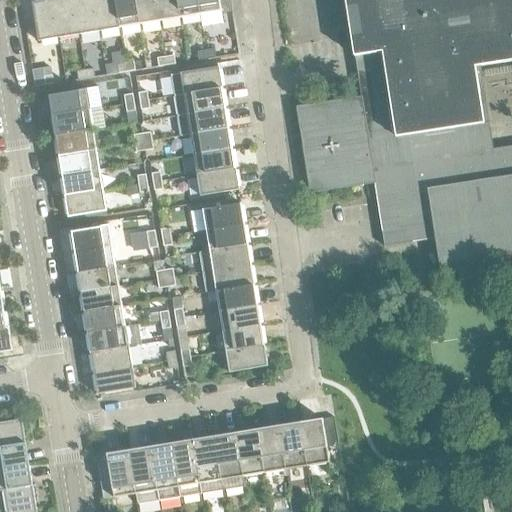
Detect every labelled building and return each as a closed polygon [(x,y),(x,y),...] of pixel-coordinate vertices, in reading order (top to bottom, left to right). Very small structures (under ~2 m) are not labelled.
[(38,41),(59,38),(53,0),(47,0),(32,3),(38,41)] [(53,0),(59,38),(80,35),(73,0),(53,0)] [(73,0),(80,35),(100,31),(94,0),(73,0)] [(94,0),(100,31),(120,28),(115,0),(94,0)] [(115,0),(120,28),(140,25),(135,0),(115,0)] [(135,0),(140,25),(160,21),(156,0),(135,0)] [(156,0),(160,21),(180,18),(177,0),(156,0)] [(177,0),(180,18),(200,15),(197,0),(177,0)] [(197,0),(200,15),(222,11),(220,0),(221,0),(197,0)] [(511,0),(345,0),(354,56),(364,54),(371,94),(296,106),(310,193),(375,183),(385,246),(435,238),(441,273),(511,261),(511,145),(488,150),(484,128),(475,67),(511,60),(511,0)] [(215,49),(206,50),(207,59),(216,58),(215,49)] [(207,59),(206,50),(198,52),(199,60),(207,59)] [(174,55),(166,57),(167,66),(176,64),(174,55)] [(167,66),(166,57),(157,58),(159,67),(167,66)] [(126,63),(127,72),(135,71),(134,62),(126,63)] [(127,72),(126,63),(117,65),(118,73),(127,72)] [(219,67),(181,73),(171,75),(175,96),(223,88),(219,67)] [(94,69),(85,70),(87,79),(95,77),(94,69)] [(87,79),(85,70),(77,71),(78,80),(87,79)] [(45,85),(54,84),(53,75),(44,77),(45,85)] [(52,116),(90,110),(87,88),(48,95),(52,116)] [(223,88),(175,96),(178,116),(226,108),(223,88)] [(139,93),(140,101),(149,100),(147,92),(139,93)] [(124,95),(126,104),(134,102),(133,94),(124,95)] [(150,109),(149,100),(140,101),(141,110),(150,109)] [(137,122),(134,102),(126,104),(129,124),(137,122)] [(226,108),(178,116),(181,136),(191,135),(229,128),(226,108)] [(94,130),(90,110),(52,116),(55,136),(94,130)] [(229,128),(191,135),(194,155),(233,148),(229,128)] [(97,150),(94,130),(55,136),(58,156),(97,150)] [(151,132),(142,134),(144,142),(152,141),(151,132)] [(144,142),(142,134),(134,135),(135,144),(144,142)] [(144,142),(146,151),(154,149),(152,141),(144,142)] [(137,152),(146,151),(144,142),(135,144),(137,152)] [(236,169),(233,148),(194,155),(197,175),(236,169)] [(100,170),(97,150),(58,156),(62,176),(100,170)] [(239,190),(236,169),(197,175),(201,196),(239,190)] [(104,190),(100,170),(62,176),(65,196),(104,190)] [(152,174),(153,182),(162,181),(161,172),(152,174)] [(138,183),(139,184),(147,183),(146,175),(137,176),(138,183)] [(163,189),(162,181),(153,182),(155,191),(163,189)] [(140,192),(139,184),(138,183),(126,185),(127,194),(140,192)] [(149,192),(147,183),(139,184),(140,192),(140,193),(149,192)] [(104,190),(65,196),(68,218),(107,211),(104,190)] [(195,233),(206,231),(245,225),(242,203),(192,211),(195,233)] [(74,252),(113,246),(109,225),(70,231),(74,252)] [(248,245),(245,225),(206,231),(210,251),(248,245)] [(170,228),(161,229),(162,238),(171,237),(170,228)] [(157,239),(155,230),(147,232),(148,240),(157,239)] [(172,245),(171,237),(162,238),(164,247),(172,245)] [(158,248),(157,239),(148,240),(149,249),(158,248)] [(252,265),(248,245),(210,251),(213,271),(252,265)] [(116,266),(113,246),(74,252),(77,273),(116,266)] [(255,285),(252,265),(213,271),(216,291),(255,285)] [(119,286),(116,266),(77,273),(81,293),(119,286)] [(173,269),(165,270),(166,279),(175,277),(173,269)] [(166,279),(165,270),(156,272),(158,280),(166,279)] [(372,275),(365,277),(366,284),(373,283),(372,275)] [(176,286),(175,277),(166,279),(168,287),(176,286)] [(168,287),(166,279),(158,280),(159,289),(168,287)] [(216,291),(219,311),(258,305),(255,285),(216,291)] [(81,293),(84,313),(123,307),(119,286),(81,293)] [(183,309),(181,297),(172,298),(174,310),(183,309)] [(261,325),(258,305),(219,311),(223,331),(261,325)] [(126,327),(123,307),(84,313),(87,333),(126,327)] [(176,319),(184,317),(183,309),(174,310),(176,319)] [(0,331),(10,330),(9,328),(7,328),(4,310),(0,310),(0,331)] [(160,312),(161,321),(170,319),(168,311),(160,312)] [(161,321),(160,312),(149,314),(150,323),(161,321)] [(184,317),(176,319),(177,327),(186,326),(184,317)] [(171,328),(170,319),(161,321),(162,329),(171,328)] [(265,345),(261,325),(223,331),(226,352),(265,345)] [(188,337),(186,326),(177,327),(179,339),(188,337)] [(129,347),(126,327),(87,333),(90,353),(129,347)] [(0,353),(13,351),(10,330),(0,331),(0,353)] [(189,349),(188,337),(179,339),(181,350),(189,349)] [(268,366),(265,345),(226,352),(229,373),(268,366)] [(132,367),(129,347),(90,353),(94,373),(132,367)] [(182,359),(191,357),(189,349),(181,350),(182,359)] [(176,360),(175,351),(166,353),(168,361),(176,360)] [(191,357),(182,359),(183,367),(192,366),(191,357)] [(178,368),(176,360),(168,361),(169,370),(178,368)] [(136,388),(132,367),(94,373),(97,394),(136,388)] [(300,422),(307,466),(330,463),(327,446),(339,444),(334,417),(300,422)] [(0,469),(29,464),(22,419),(0,422),(0,469)] [(286,470),(307,466),(300,422),(279,426),(286,470)] [(265,473),(286,470),(279,426),(258,429),(265,473)] [(243,477),(265,473),(258,429),(236,433),(243,477)] [(202,494),(193,440),(191,431),(183,432),(184,441),(172,443),(181,497),(202,494)] [(245,487),(243,477),(236,433),(215,436),(223,490),(245,487)] [(202,494),(223,490),(215,436),(193,440),(202,494)] [(159,501),(181,497),(172,443),(151,447),(159,501)] [(138,504),(159,501),(151,447),(129,450),(136,494),(138,504)] [(114,498),(136,494),(129,450),(107,454),(114,498)] [(0,469),(0,491),(3,491),(6,511),(14,511),(36,508),(29,464),(0,469)]
